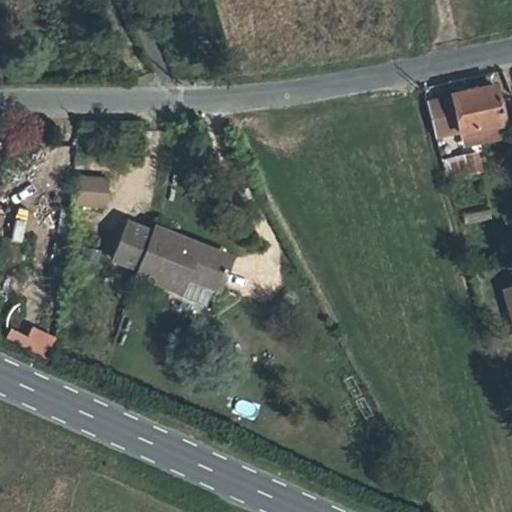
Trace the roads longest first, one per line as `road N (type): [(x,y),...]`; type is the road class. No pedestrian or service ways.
road 1 (residential): [(0,104),(310,89),(511,50)]
road 2 (primary): [(307,511),(0,374)]
